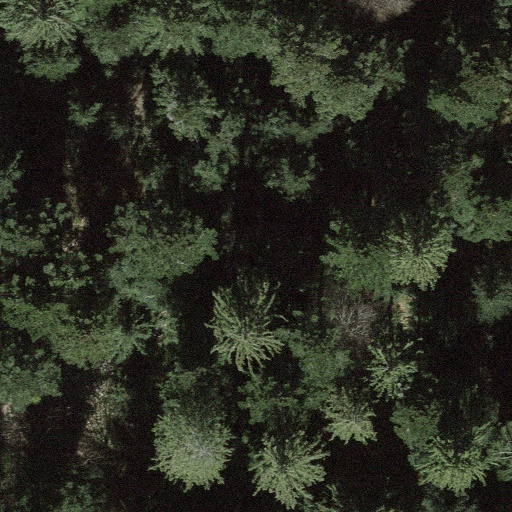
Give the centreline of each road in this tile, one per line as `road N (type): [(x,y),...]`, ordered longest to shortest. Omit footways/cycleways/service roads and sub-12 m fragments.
road 1 (track): [(153,0),(120,155),(0,421)]
road 2 (track): [(72,511),(245,481),(511,478)]
